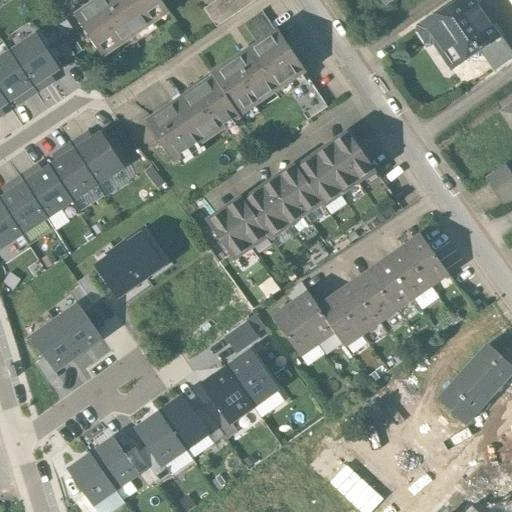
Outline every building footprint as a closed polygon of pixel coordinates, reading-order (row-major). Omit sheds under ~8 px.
[(160,0),(97,0),(75,15),(103,57),(169,13),(162,3),(160,0)] [(254,0),(216,0),(203,9),(216,28),(255,1),(254,0)] [(475,0),(448,0),(425,16),(429,21),(419,27),(418,32),(425,43),(430,44),(433,42),(452,68),(479,50),(500,36),(475,0)] [(265,15),(246,27),(256,43),(275,31),(265,15)] [(256,43),(210,74),(211,76),(239,118),(285,87),(304,74),(306,73),(277,29),(275,31),(256,43)] [(511,54),(500,36),(479,50),(493,72),(511,59),(511,54)] [(60,73),(36,37),(11,53),(35,89),(60,73)] [(35,89),(11,53),(0,60),(0,89),(11,106),(35,89)] [(327,107),(304,74),(285,87),(307,120),(325,109),(327,107)] [(211,76),(144,121),(160,145),(173,164),(240,119),(239,118),(211,76)] [(0,89),(0,113),(11,106),(0,89)] [(375,170),(348,133),(331,145),(357,183),(375,170)] [(92,135),(73,148),(102,191),(128,174),(103,137),(96,141),(92,135)] [(357,183),(331,145),(314,157),(340,194),(357,183)] [(58,166),(51,170),(76,208),(102,191),(73,148),(55,160),(58,166)] [(340,194),(314,157),(297,168),(321,203),(324,206),(340,194)] [(321,203),(297,168),(295,165),(277,178),(304,215),(321,203)] [(511,177),(504,166),(485,179),(504,206),(511,200),(511,177)] [(40,169),(21,182),(50,225),(76,208),(51,170),(44,175),(40,169)] [(304,215),(277,178),(260,189),(287,227),(304,215)] [(7,200),(0,203),(0,205),(25,242),(50,225),(21,182),(3,194),(7,200)] [(287,227),(260,189),(243,201),(268,236),(270,239),(287,227)] [(268,236),(243,201),(242,198),(224,211),(250,249),(268,236)] [(0,258),(25,242),(0,205),(0,258)] [(250,249),(224,211),(207,223),(233,261),(250,249)] [(446,273),(419,234),(401,246),(429,285),(446,273)] [(163,266),(141,235),(96,267),(118,298),(163,266)] [(429,285),(401,246),(384,258),(412,297),(429,285)] [(412,297),(384,258),(367,270),(395,309),(412,297)] [(395,309),(367,270),(350,282),(378,321),(395,309)] [(101,297),(87,277),(78,284),(80,287),(92,304),(101,297)] [(378,321),(350,282),(333,294),(361,333),(378,321)] [(92,304),(80,287),(71,293),(79,306),(83,312),(93,305),(92,304)] [(316,306),(307,292),(289,304),(316,343),(334,331),(316,306)] [(361,333),(333,294),(316,306),(334,331),(344,345),(361,333)] [(401,309),(407,317),(421,308),(415,299),(401,309)] [(316,343),(289,304),(272,316),(299,355),(316,343)] [(79,306),(55,323),(79,356),(103,339),(83,312),(79,306)] [(255,317),(225,338),(237,354),(259,339),(256,334),(264,329),(255,317)] [(55,323),(32,340),(45,358),(56,373),(79,356),(55,323)] [(511,356),(495,339),(439,393),(468,423),(511,379),(511,356)] [(249,354),(227,369),(253,407),(276,391),(249,354)] [(56,373),(45,358),(35,364),(49,384),(59,378),(56,373)] [(227,369),(204,385),(216,403),(230,423),(231,423),(253,407),(227,369)] [(183,398),(160,414),(186,451),(208,436),(209,435),(194,414),(183,398)] [(238,433),(231,423),(230,423),(216,403),(206,410),(225,437),(227,440),(238,433)] [(206,410),(204,407),(194,414),(209,435),(208,436),(214,445),(225,437),(206,410)] [(159,413),(136,429),(148,445),(163,467),(186,451),(160,414),(159,413)] [(115,440),(93,455),(118,491),(140,477),(139,475),(125,455),(115,440)] [(163,467),(148,445),(138,452),(150,468),(147,470),(157,483),(169,475),(163,467)] [(138,452),(135,447),(125,455),(139,475),(147,470),(150,468),(138,452)] [(93,455),(70,471),(88,497),(95,507),(118,491),(93,455)] [(511,511),(511,481),(501,472),(465,511),(450,511),(448,511),(511,511)] [(97,511),(95,507),(88,497),(78,504),(83,511),(97,511)]
